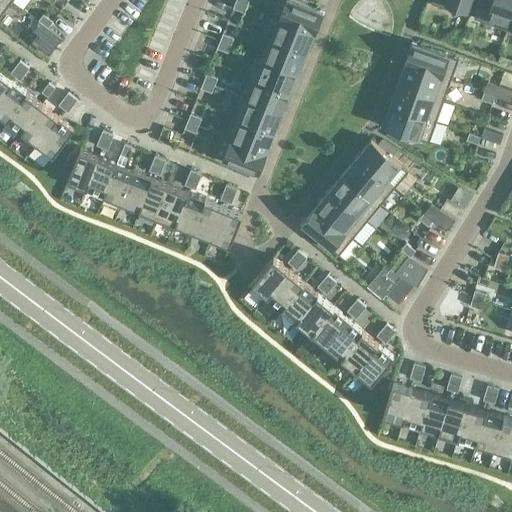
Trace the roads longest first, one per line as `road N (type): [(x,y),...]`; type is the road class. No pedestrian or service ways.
road 1 (secondary): [(315,511),(0,272)]
road 2 (residential): [(511,155),(416,310),(413,331),(424,347),(511,374)]
road 3 (residential): [(196,0),(156,104),(140,116),(80,78),(73,65),(112,0)]
